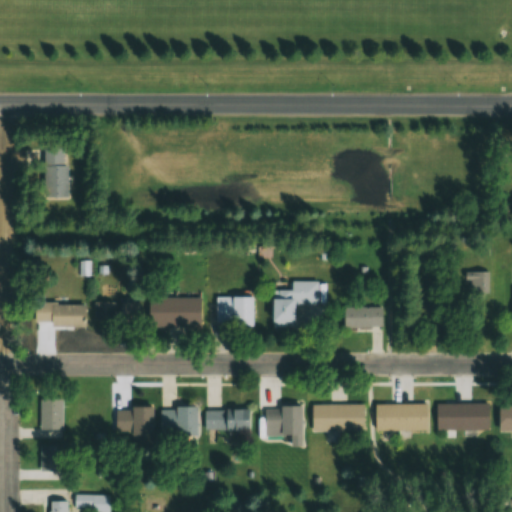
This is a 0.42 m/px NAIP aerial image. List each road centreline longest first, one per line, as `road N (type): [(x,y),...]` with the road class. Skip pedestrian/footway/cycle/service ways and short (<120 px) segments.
road 1 (tertiary): [(0,103),(511,105)]
road 2 (residential): [(511,365),(0,363)]
road 3 (residential): [(6,511),(7,103)]
